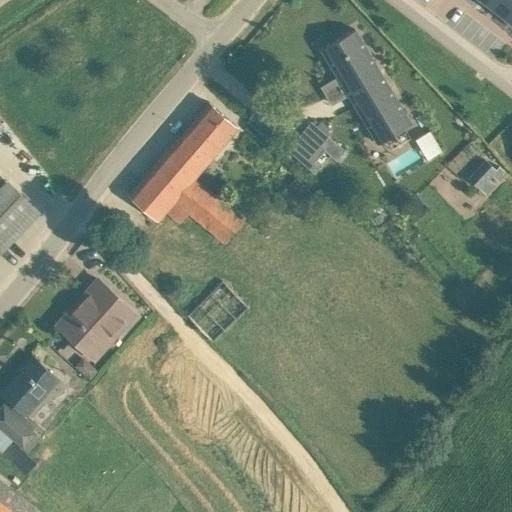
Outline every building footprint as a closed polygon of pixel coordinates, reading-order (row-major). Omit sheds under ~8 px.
[(511,0),(491,0),(489,4),(508,18),(511,12),(511,0)] [(355,28),(321,49),(378,143),(411,123),(355,28)] [(201,178),(197,174),(238,126),(209,101),(129,194),(158,219),(166,210),(180,222),(188,213),(224,242),(245,217),(198,181),(201,178)] [(431,128),(409,137),(418,160),(441,150),(431,128)] [(296,139),(287,148),(314,173),(320,167),(309,157),(312,154),(296,139)] [(485,158),(468,177),(486,194),(496,184),(489,177),(492,175),(498,181),(506,172),(499,165),(497,168),(485,158)] [(0,251),(1,253),(40,211),(0,173),(0,251)] [(57,324),(94,358),(135,312),(98,278),(57,324)] [(187,315),(213,341),(248,306),(223,280),(187,315)] [(2,392),(26,414),(58,378),(32,355),(20,369),(22,370),(2,392)] [(90,362),(82,371),(89,377),(97,368),(90,362)] [(27,451),(40,436),(18,416),(5,431),(27,451)] [(0,511),(41,511),(0,479),(0,511)]
